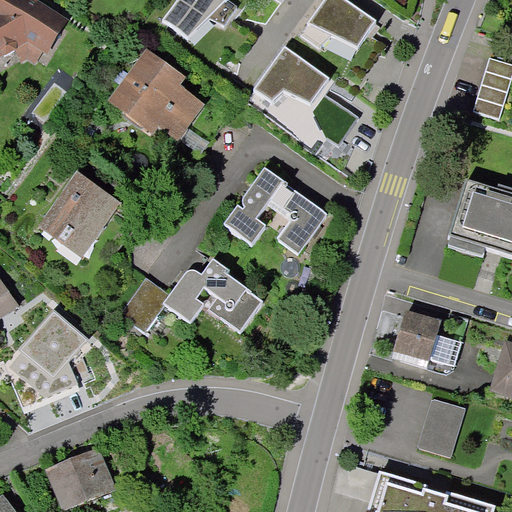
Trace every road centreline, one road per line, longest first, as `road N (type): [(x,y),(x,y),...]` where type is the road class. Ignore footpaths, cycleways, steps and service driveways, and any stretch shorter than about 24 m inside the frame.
road 1 (residential): [(324,426),(385,209),(458,0)]
road 2 (residential): [(324,426),(200,403),(162,404),(0,463)]
